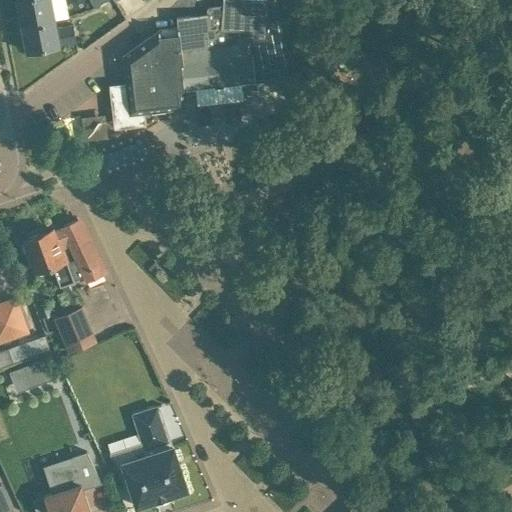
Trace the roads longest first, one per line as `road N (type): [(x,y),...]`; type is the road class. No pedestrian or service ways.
road 1 (residential): [(242,511),(71,159)]
road 2 (residential): [(0,119),(164,0)]
road 3 (track): [(330,151),(408,167),(511,223)]
